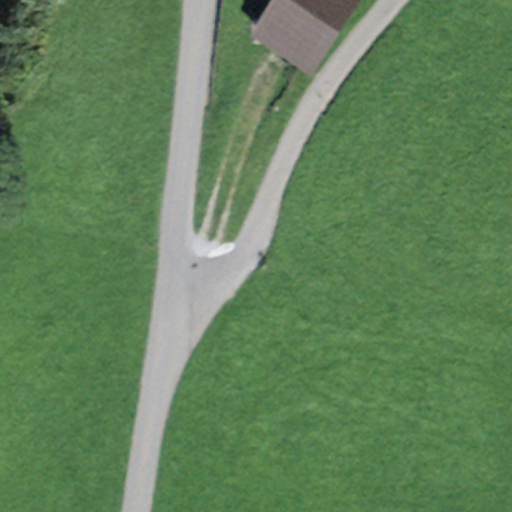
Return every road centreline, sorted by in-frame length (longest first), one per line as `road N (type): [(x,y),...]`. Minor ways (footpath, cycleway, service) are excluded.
road 1 (tertiary): [(138,511),(162,365),(197,0)]
road 2 (track): [(162,365),(312,116),(396,0)]
